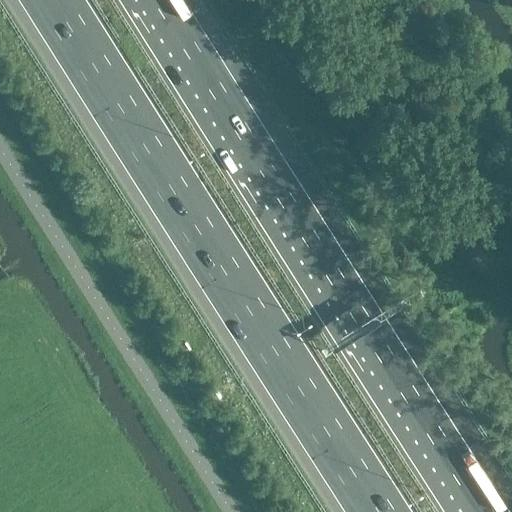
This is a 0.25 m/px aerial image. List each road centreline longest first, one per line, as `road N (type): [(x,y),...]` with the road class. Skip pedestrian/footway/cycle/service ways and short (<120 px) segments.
road 1 (motorway): [(54,0),(380,511)]
road 2 (motorway): [(468,511),(144,0)]
